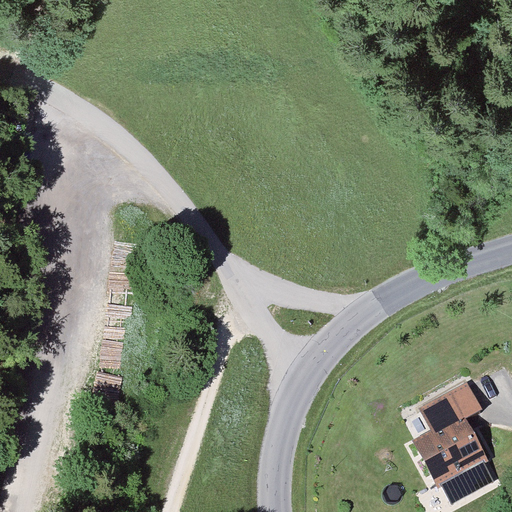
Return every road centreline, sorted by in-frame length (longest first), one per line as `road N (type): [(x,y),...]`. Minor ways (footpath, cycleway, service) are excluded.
road 1 (unclassified): [(50,88),(21,420)]
road 2 (unclassified): [(235,275),(125,137),(50,88)]
road 3 (tertiary): [(371,312),(511,254)]
road 4 (unclassified): [(235,275),(298,300),(371,312)]
road 5 (tertiary): [(277,511),(286,430),(309,379)]
road 6 (unclassified): [(309,379),(235,275)]
